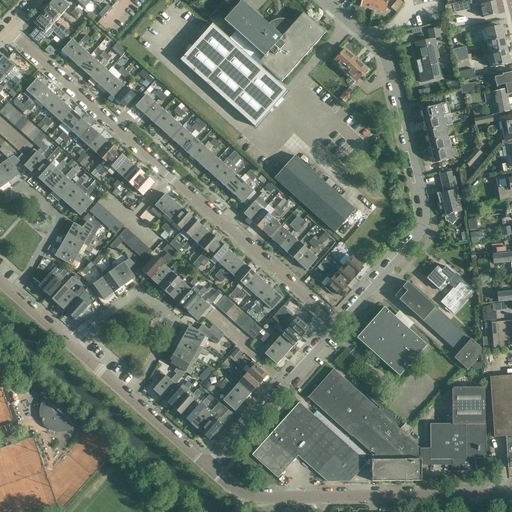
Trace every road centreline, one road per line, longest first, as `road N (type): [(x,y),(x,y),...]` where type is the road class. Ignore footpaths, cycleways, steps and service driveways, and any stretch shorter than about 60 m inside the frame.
road 1 (residential): [(334,324),(6,27)]
road 2 (residential): [(334,324),(423,217),(385,56),(322,0)]
road 3 (residential): [(511,495),(264,496),(207,469)]
road 4 (residential): [(207,469),(0,282)]
road 5 (residential): [(207,469),(334,324)]
